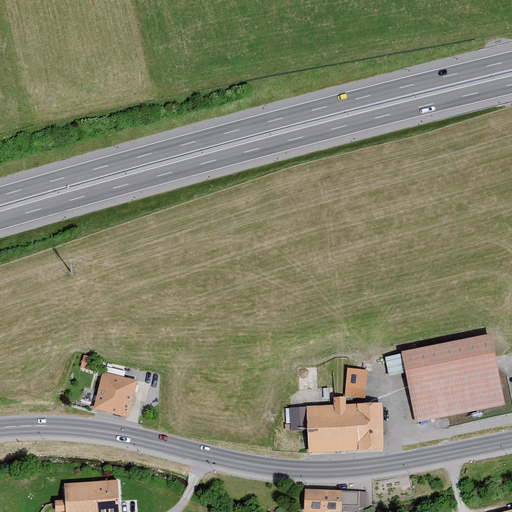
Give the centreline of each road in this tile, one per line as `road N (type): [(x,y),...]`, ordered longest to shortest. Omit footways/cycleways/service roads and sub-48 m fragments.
road 1 (motorway): [(0,220),(511,84)]
road 2 (motorway): [(511,59),(0,195)]
road 3 (primary): [(511,439),(309,469),(80,427),(0,428)]
